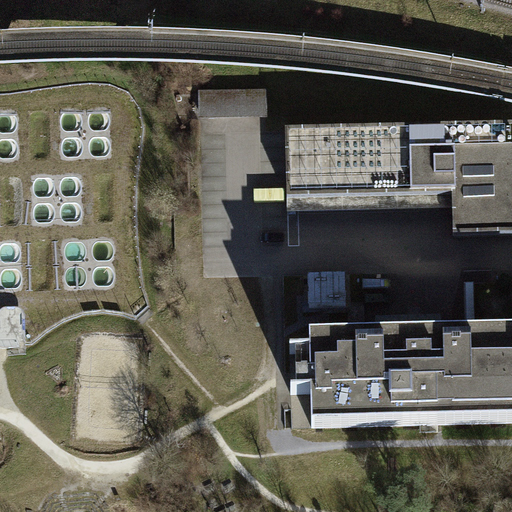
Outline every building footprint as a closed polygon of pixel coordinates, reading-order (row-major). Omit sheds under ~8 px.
[(271,118),(270,89),(200,91),(200,119),(271,118)] [(456,240),(511,237),(511,116),(283,127),(286,191),(453,184),(456,240)] [(349,276),(310,276),(310,312),(349,313),(349,276)] [(1,311),(0,313),(0,342),(22,342),(26,342),(25,315),(22,310),(17,307),(7,307),(1,311)] [(352,326),(368,326),(368,308),(352,308),(352,326)] [(511,331),(304,334),(305,427),(511,424),(511,331)]
